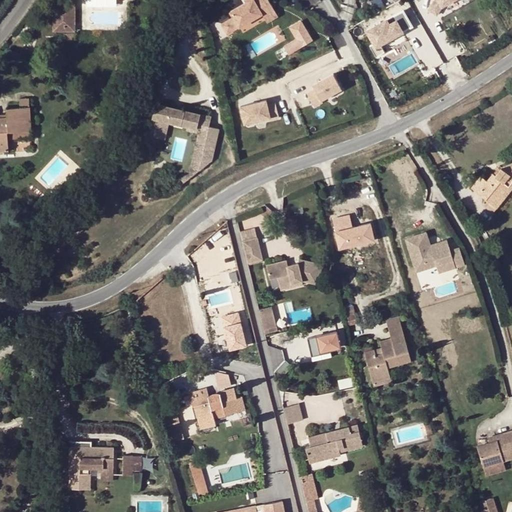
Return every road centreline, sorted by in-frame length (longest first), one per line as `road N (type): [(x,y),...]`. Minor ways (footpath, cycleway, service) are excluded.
road 1 (residential): [(301,511),(222,196)]
road 2 (residential): [(511,381),(481,271),(396,129)]
road 3 (tertiary): [(12,305),(76,302),(115,288),(222,196)]
road 4 (residential): [(12,305),(31,429),(16,511)]
road 5 (tertiary): [(222,196),(396,129)]
road 6 (residential): [(325,0),(396,129)]
road 7 (tertiary): [(396,129),(511,55)]
